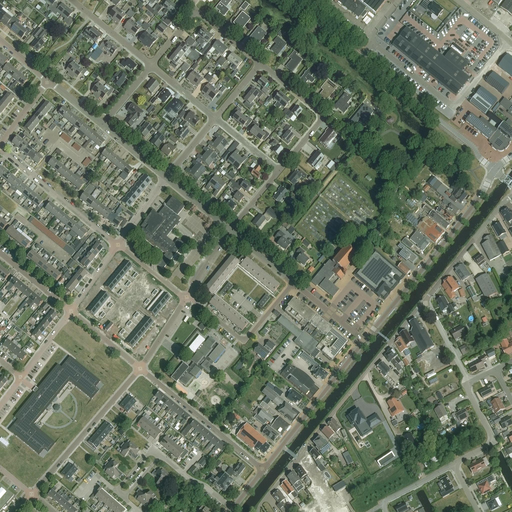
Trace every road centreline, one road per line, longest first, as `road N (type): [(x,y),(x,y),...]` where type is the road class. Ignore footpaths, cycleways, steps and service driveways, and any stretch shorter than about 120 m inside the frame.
road 1 (tertiary): [(365,341),(495,170)]
road 2 (residential): [(298,459),(422,302)]
road 3 (unclassified): [(373,44),(450,105),(508,41)]
road 4 (tertiary): [(495,170),(360,57)]
road 5 (residential): [(31,494),(140,369)]
road 6 (residential): [(262,470),(140,369)]
road 7 (residential): [(0,150),(117,245)]
road 8 (residential): [(185,298),(244,340),(293,283)]
road 9 (residential): [(422,302),(511,195)]
road 10 (tertiary): [(281,446),(365,341)]
